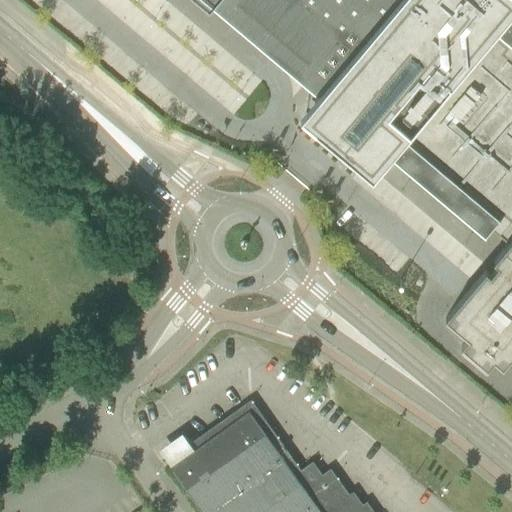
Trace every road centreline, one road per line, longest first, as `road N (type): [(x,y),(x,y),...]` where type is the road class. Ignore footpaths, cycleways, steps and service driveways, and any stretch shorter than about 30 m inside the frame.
road 1 (tertiary): [(511,461),(349,332)]
road 2 (tertiary): [(137,156),(0,31)]
road 3 (unclassified): [(171,511),(91,400)]
road 4 (unclassified): [(136,371),(187,329),(226,281)]
road 5 (unclassified): [(209,266),(136,371)]
